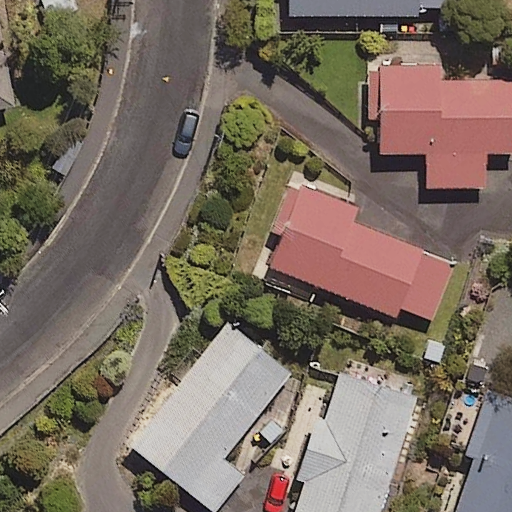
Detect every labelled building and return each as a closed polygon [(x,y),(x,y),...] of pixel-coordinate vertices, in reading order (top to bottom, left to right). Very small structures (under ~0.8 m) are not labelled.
[(272,0),(272,9),(414,11),(414,5),(442,6),(442,0),(272,0)] [(0,23),(0,98),(14,95),(0,23)] [(432,79),(432,56),(370,57),(372,148),(421,147),(422,185),(480,184),(479,150),(511,149),(509,77),(432,79)] [(268,256),(397,312),(401,301),(431,314),(454,262),(348,215),(355,200),(303,177),(268,256)] [(295,363),(233,312),(130,437),(215,506),(243,472),(221,453),(295,363)] [(318,412),(298,473),(305,475),(295,506),(311,511),(310,511),(377,511),(416,392),(340,367),(324,414),(318,412)] [(511,511),(511,392),(491,386),(452,511),(511,511)]
